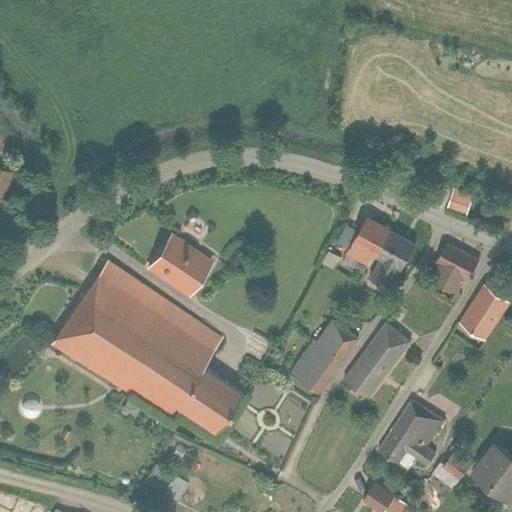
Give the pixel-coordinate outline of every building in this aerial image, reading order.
[(438,173),(435,194),(455,198),(459,177),(438,173)] [(393,229),(345,202),(325,237),(374,263),(393,229)] [(151,219),(129,250),(170,277),(191,246),(151,219)] [(434,226),(410,266),(438,282),(461,243),(434,226)] [(90,242),(35,330),(150,402),(155,393),(194,418),(221,376),(184,353),(208,316),(90,242)] [(439,309),(468,327),(486,297),(502,276),(471,257),(439,309)] [(511,283),(502,276),(486,297),(509,314),(511,310),(511,283)] [(311,302),(271,360),(299,379),(340,321),(311,302)] [(327,372),(349,386),(392,322),(370,307),(327,372)] [(355,437),(383,456),(391,444),(407,455),(418,439),(406,430),(424,405),(394,383),(355,437)] [(511,404),(487,438),(508,452),(511,455),(511,404)] [(484,489),(508,452),(487,438),(468,426),(444,463),(484,489)] [(353,468),(342,487),(361,499),(372,480),(353,468)] [(389,493),(376,507),(381,511),(396,511),(402,506),(389,493)] [(77,511),(44,494),(33,511),(77,511)] [(302,511),(324,511),(309,502),(302,511)]
